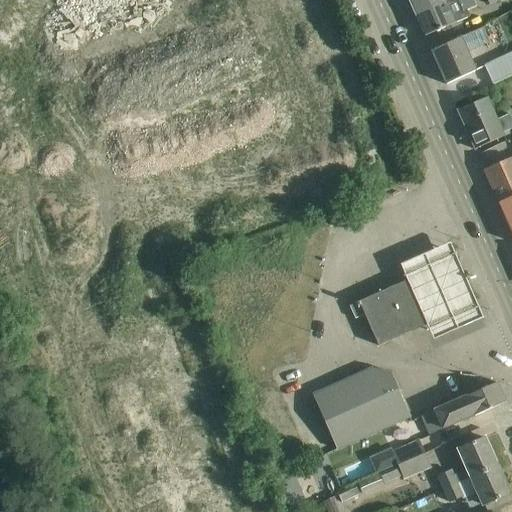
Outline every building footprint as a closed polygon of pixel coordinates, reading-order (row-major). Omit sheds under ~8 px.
[(225,0),(66,57),(99,150),(274,88),(243,0),(225,0)] [(408,0),(416,17),(454,0),(408,0)] [(472,0),(454,0),(416,17),(425,37),(470,17),(467,10),(475,6),(472,0)] [(447,85),(465,77),(476,72),(468,53),(490,44),(484,29),(432,51),(447,85)] [(511,54),(485,67),(493,85),(511,76),(511,54)] [(475,150),(494,142),(506,136),(503,131),(511,127),(511,117),(510,113),(498,118),(489,97),(458,111),(475,150)] [(0,215),(9,213),(0,188),(0,163),(14,158),(0,120),(0,215)] [(511,157),(502,162),(484,171),(499,203),(511,197),(511,157)] [(511,197),(499,203),(511,232),(511,197)] [(399,265),(407,281),(426,325),(433,341),(483,319),(449,243),(399,265)] [(407,281),(350,307),(356,319),(365,315),(379,346),(426,325),(407,281)] [(313,395),(337,450),(410,418),(391,375),(373,368),(313,395)] [(89,408),(115,393),(107,380),(81,395),(89,408)] [(429,435),(473,416),(474,417),(506,403),(497,383),(434,411),(421,417),(429,435)] [(438,477),(444,490),(497,466),(485,438),(467,446),(458,451),(450,455),(455,468),(464,464),(467,471),(454,476),(452,471),(438,477)] [(397,464),(397,466),(425,454),(419,440),(391,452),(392,453),(395,460),(397,464)] [(397,464),(395,460),(392,453),(380,458),(385,469),(397,464)] [(425,454),(397,466),(398,467),(401,476),(404,481),(432,468),(425,454)] [(510,493),(497,466),(444,490),(449,503),(462,497),(463,499),(477,493),(482,506),(510,493)] [(397,467),(379,475),(379,474),(358,484),(364,496),(386,486),(384,484),(400,476),(397,467)] [(440,487),(436,475),(421,480),(426,492),(440,487)] [(294,478),(279,484),(291,511),(305,505),(294,478)] [(343,503),(361,495),(356,485),(337,494),(343,503)] [(130,495),(135,508),(147,503),(142,490),(130,495)]
